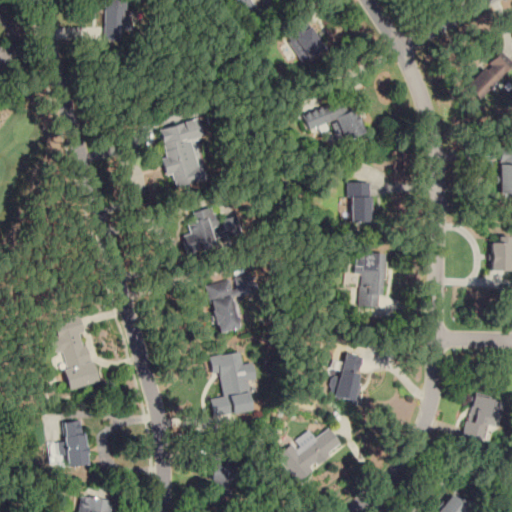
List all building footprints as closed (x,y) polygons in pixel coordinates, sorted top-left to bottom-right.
[(248,0),(233,0),(238,10),(250,4),(248,0)] [(102,1),(102,43),(129,43),(130,1),(102,1)] [(318,53),(310,23),(284,29),(292,59),(318,53)] [(476,102),(511,67),(511,63),(500,50),(462,86),(476,102)] [(353,106),(340,110),(337,101),(299,114),(305,133),(329,125),(335,141),(362,133),(353,106)] [(197,139),(193,121),(156,129),(168,187),(198,181),(189,141),(197,139)] [(497,193),(511,193),(511,150),(497,150),(497,193)] [(367,181),(342,181),(342,222),(367,222),(367,181)] [(184,250),(241,240),(236,215),(221,218),(223,231),(214,233),(209,207),(191,211),(192,220),(185,221),(187,233),(181,234),(184,250)] [(508,271),(508,237),(487,237),(487,271),(508,271)] [(376,308),(384,255),(354,251),(351,274),(359,276),(355,305),(376,308)] [(236,328),(230,298),(253,293),(249,274),(205,284),(215,332),(236,328)] [(78,316),(48,324),(66,390),(96,381),(78,316)] [(361,357),(343,352),(332,395),(350,399),(361,357)] [(252,410),(246,363),(240,364),(238,353),(211,357),(216,396),(207,397),(210,415),(252,410)] [(499,401),(472,393),(460,438),(486,446),(499,401)] [(61,422),(63,444),(54,445),(56,467),(87,464),(84,434),(80,435),(79,420),(61,422)] [(293,482),(341,448),(327,429),(312,439),(307,432),(274,455),(293,482)] [(230,459),(208,459),(208,499),(230,499),(230,459)] [(458,511),(467,502),(452,490),(434,511),(458,511)] [(107,511),(109,500),(88,497),(85,511),(107,511)]
